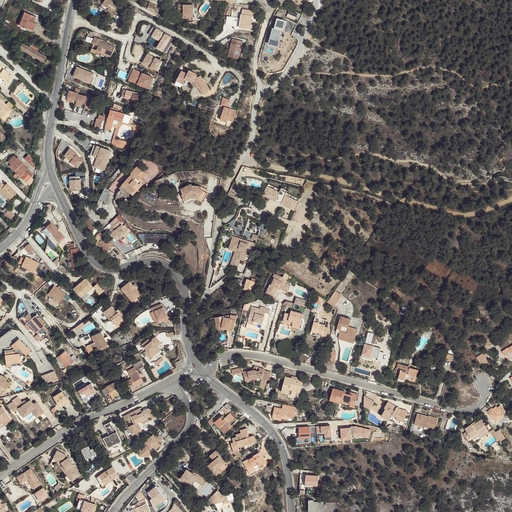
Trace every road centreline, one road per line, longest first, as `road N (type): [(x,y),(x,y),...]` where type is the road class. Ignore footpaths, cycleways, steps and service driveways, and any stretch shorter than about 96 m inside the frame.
road 1 (residential): [(481,380),(480,405),(459,410),(254,355),(227,354),(198,367)]
road 2 (track): [(511,199),(472,213),(245,157)]
road 3 (residential): [(259,94),(248,149),(221,201),(198,330),(185,332)]
road 4 (tertiary): [(57,190),(98,265),(117,271),(152,258),(171,265),(186,299),(185,332)]
road 5 (residential): [(236,100),(236,72),(143,15),(124,39),(71,17)]
road 6 (residential): [(0,476),(81,421),(173,378)]
road 7 (tertiary): [(198,367),(277,438),(290,511)]
road 8 (residential): [(113,511),(188,429),(188,406),(173,378)]
road 9 (residential): [(50,131),(83,153),(90,212),(109,221)]
